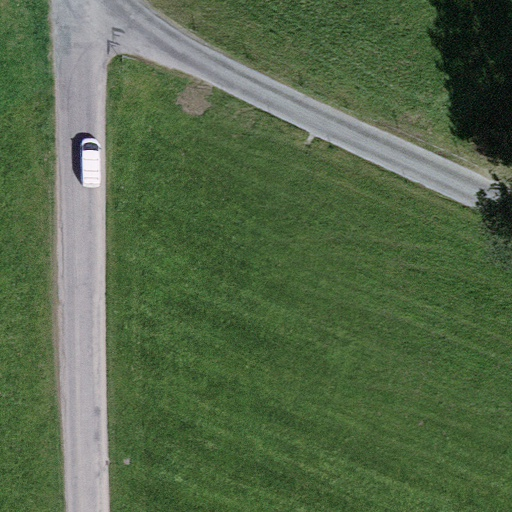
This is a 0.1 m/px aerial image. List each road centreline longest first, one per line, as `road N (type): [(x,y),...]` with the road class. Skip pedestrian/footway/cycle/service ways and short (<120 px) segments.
road 1 (unclassified): [(104,511),(91,3)]
road 2 (unclassified): [(511,200),(400,159),(91,3)]
